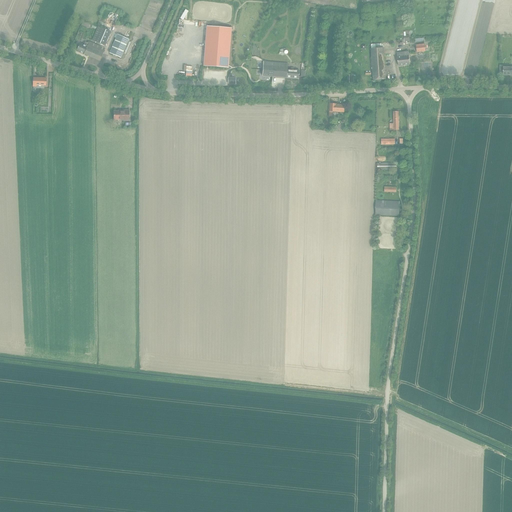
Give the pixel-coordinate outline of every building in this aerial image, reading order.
[(105,46),(110,31),(98,26),(92,40),(105,46)] [(231,32),(207,30),(203,70),(227,72),(231,32)] [(120,58),(128,39),(117,34),(109,53),(120,58)] [(100,61),(105,49),(88,41),(88,43),(85,42),(84,45),(80,43),(76,51),(100,61)] [(383,43),(371,43),(373,80),(386,79),(383,43)] [(398,66),(410,64),(408,51),(403,52),(404,56),(397,57),(398,66)] [(298,78),(299,71),(289,70),(289,67),(287,67),(288,59),(285,59),(285,63),(263,61),(262,75),(298,78)] [(46,85),(46,78),(33,77),(33,86),(37,86),(37,85),(46,85)] [(345,113),(345,105),(337,105),(337,103),(330,103),(329,111),(330,111),(329,116),(332,117),(333,112),(345,113)] [(129,119),(129,110),(120,110),(120,111),(114,111),(114,119),(129,119)] [(390,130),(399,130),(399,111),(393,111),(393,124),(390,124),(390,130)] [(398,215),(399,202),(375,200),(375,214),(398,215)]
